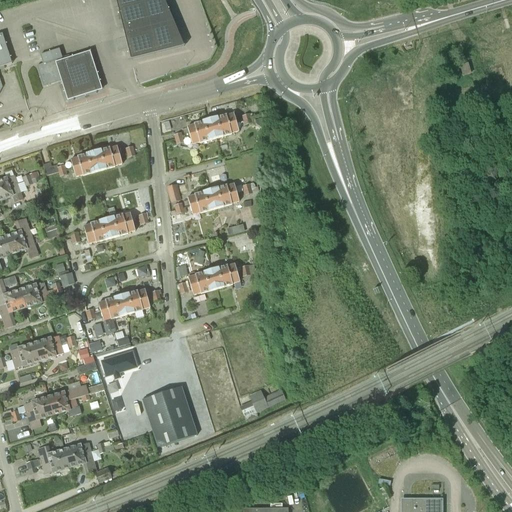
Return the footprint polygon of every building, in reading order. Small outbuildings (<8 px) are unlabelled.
[(128,48),(131,61),(184,47),(164,0),(115,0),(125,37),(131,36),(133,47),(128,48)] [(0,92),(2,88),(0,80),(0,70),(5,69),(4,66),(12,64),(3,34),(0,35),(0,92)] [(37,66),(43,87),(50,85),(50,84),(61,80),(55,61),(56,60),(62,59),(59,49),(40,55),(43,64),(37,66)] [(67,102),(73,100),(74,100),(96,93),(97,92),(103,90),(90,52),(85,54),(84,54),(62,61),(61,61),(57,62),(56,60),(55,61),(61,80),(50,84),(50,85),(61,81),(67,102)] [(463,76),(470,74),(467,64),(460,66),(463,76)] [(226,116),(210,120),(213,130),(236,124),(234,115),(226,117),(226,116)] [(266,118),(255,121),(256,125),(265,131),(266,118)] [(213,130),(210,120),(195,125),(195,126),(187,128),(190,136),(213,130)] [(236,124),(213,130),(216,139),(232,135),(231,134),(239,132),(236,124)] [(216,139),(213,130),(190,136),(192,145),(200,143),(200,144),(216,139)] [(96,163),(119,156),(117,147),(110,149),(94,153),(96,163)] [(73,169),(96,163),(94,153),(78,158),(71,160),(73,169)] [(119,156),(96,163),(99,172),(115,168),(115,167),(122,165),(119,156)] [(47,177),(59,173),(66,171),(64,165),(58,167),(57,165),(51,167),(50,163),(44,165),(47,177)] [(99,172),(96,163),(73,169),(76,178),(83,176),(83,177),(99,172)] [(31,181),(34,179),(39,177),(38,172),(29,175),(31,181)] [(0,191),(17,186),(14,177),(7,180),(6,179),(0,181),(0,191)] [(171,203),(181,200),(177,185),(167,188),(171,203)] [(211,191),(213,201),(237,194),(234,185),(227,187),(226,186),(211,191)] [(22,200),(17,186),(0,191),(0,201),(12,197),(15,204),(22,200)] [(213,201),(211,191),(195,195),(195,196),(188,198),(190,207),(213,201)] [(237,194),(213,201),(216,210),(232,205),(231,205),(239,203),(237,194)] [(28,211),(39,206),(37,200),(26,204),(28,211)] [(213,201),(190,207),(193,216),(200,214),(216,210),(213,201)] [(109,230),(133,223),(130,214),(123,216),(107,220),(109,230)] [(18,234),(5,238),(8,247),(33,238),(26,219),(14,223),(18,234)] [(86,236),(109,230),(107,220),(91,225),(84,227),(86,236)] [(135,232),(133,223),(109,230),(112,239),(128,235),(128,234),(135,232)] [(39,236),(57,229),(56,225),(38,232),(39,236)] [(231,237),(246,234),(245,227),(229,230),(231,237)] [(57,229),(39,236),(41,240),(47,238),(48,240),(62,235),(60,229),(57,229)] [(112,239),(109,230),(86,236),(89,245),(96,243),(96,244),(112,239)] [(33,238),(8,247),(11,256),(27,251),(30,259),(39,256),(33,238)] [(0,259),(11,256),(8,247),(0,249),(0,271),(2,271),(0,263),(0,259)] [(58,275),(66,272),(63,264),(55,266),(58,275)] [(188,276),(185,266),(178,268),(181,278),(188,276)] [(227,267),(212,271),(214,281),(237,274),(235,266),(228,268),(227,267)] [(128,280),(137,277),(134,270),(125,273),(128,280)] [(214,281),(212,271),(196,276),(196,277),(189,279),(192,288),(214,281)] [(63,288),(75,284),(72,273),(60,277),(63,288)] [(124,273),(118,275),(120,283),(126,281),(124,273)] [(237,274),(214,281),(217,290),(233,286),(232,285),(240,283),(237,274)] [(0,307),(22,300),(19,291),(5,295),(3,289),(17,284),(15,277),(0,281),(0,307)] [(217,290),(214,281),(192,288),(194,296),(201,294),(202,295),(217,290)] [(36,286),(19,291),(22,300),(46,292),(43,284),(36,287),(36,286)] [(124,306),(147,299),(145,291),(138,293),(137,292),(121,297),(124,306)] [(46,292),(22,300),(25,310),(42,304),(41,304),(49,301),(46,292)] [(101,313),(124,306),(121,297),(106,301),(106,302),(98,304),(101,313)] [(150,308),(147,299),(124,306),(127,316),(143,311),(143,310),(150,308)] [(25,310),(22,300),(0,307),(0,311),(6,329),(15,326),(11,314),(25,310)] [(127,316),(124,306),(101,313),(103,321),(111,319),(111,320),(127,316)] [(37,353),(61,346),(58,338),(51,340),(51,339),(34,344),(37,353)] [(126,345),(123,338),(117,340),(119,347),(126,345)] [(100,342),(90,345),(92,353),(103,350),(100,342)] [(37,353),(34,344),(18,349),(17,345),(9,347),(13,361),(37,353)] [(61,346),(37,353),(40,362),(56,358),(56,357),(63,355),(61,346)] [(81,361),(89,359),(87,350),(79,352),(81,361)] [(105,378),(119,374),(137,369),(133,352),(101,361),(105,378)] [(40,362),(37,353),(13,361),(16,369),(40,362)] [(97,371),(95,363),(85,366),(76,369),(79,377),(97,371)] [(20,385),(32,381),(30,376),(18,379),(20,385)] [(82,398),(89,396),(105,391),(103,384),(87,389),(86,387),(72,392),(64,394),(64,393),(48,398),(50,407),(76,400),(82,398)] [(197,436),(181,388),(142,401),(158,449),(197,436)] [(113,417),(105,391),(89,396),(82,398),(83,402),(90,400),(89,399),(96,397),(98,401),(101,400),(107,419),(113,417)] [(286,401),(281,391),(265,399),(261,391),(249,397),(251,401),(240,408),(247,423),(271,411),(270,409),(286,401)] [(27,414),(50,407),(48,398),(31,403),(32,404),(24,406),(27,414)] [(50,407),(53,416),(68,412),(70,417),(81,414),(79,409),(78,409),(76,400),(50,407)] [(122,410),(121,404),(120,401),(115,400),(111,401),(115,412),(122,410)] [(50,407),(27,414),(32,431),(41,428),(39,421),(53,416),(50,407)] [(56,430),(54,424),(48,426),(50,432),(56,430)] [(108,440),(118,437),(117,431),(106,434),(108,440)] [(122,444),(105,448),(98,450),(100,456),(106,454),(106,453),(123,448),(122,444)] [(64,451),(67,460),(91,453),(88,445),(80,447),(80,446),(64,451)] [(67,460),(64,451),(50,455),(48,448),(38,451),(43,467),(67,460)] [(67,460),(69,469),(83,465),(86,475),(96,472),(91,453),(67,460)] [(67,460),(43,467),(45,475),(53,473),(53,474),(69,469),(67,460)] [(111,474),(108,468),(95,474),(99,483),(118,475),(117,472),(111,474)] [(379,490),(385,500),(388,498),(382,488),(379,490)] [(441,511),(441,501),(402,502),(402,511),(441,511)]
